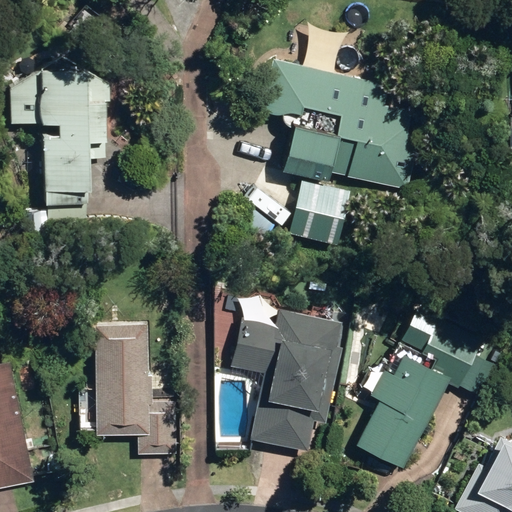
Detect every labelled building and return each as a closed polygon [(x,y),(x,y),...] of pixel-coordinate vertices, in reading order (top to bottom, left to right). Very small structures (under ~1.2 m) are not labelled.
[(51,129),(52,197),(95,196),(94,182),(101,181),(101,152),(107,152),(107,133),(115,133),(114,91),(99,91),(99,60),(86,59),(67,49),(50,61),(17,79),(18,117),(67,116),(67,129),(51,129)] [(349,61),(359,73),(372,62),(362,50),(349,61)] [(336,168),(409,186),(427,111),(385,101),(390,82),(278,54),(266,104),(289,110),(288,112),(293,120),(299,122),(289,164),(335,175),(336,168)] [(273,218),(241,196),(227,216),(259,238),(273,218)] [(256,435),(311,447),(318,415),(330,418),(347,340),(343,339),(348,315),(286,302),(281,320),(247,313),(237,361),(270,368),(256,435)] [(362,438),(407,462),(455,374),(484,390),(500,360),(479,348),(485,336),(443,313),(422,352),(412,346),(401,367),(391,361),(377,387),(387,392),(362,438)] [(134,430),(135,450),(174,450),(175,398),(150,399),(150,372),(146,372),(145,320),(93,320),(94,430),(134,430)] [(0,484),(37,477),(13,354),(0,357),(0,355),(0,484)] [(511,511),(511,431),(507,429),(495,453),(486,450),(458,505),(472,511),(511,511)]
